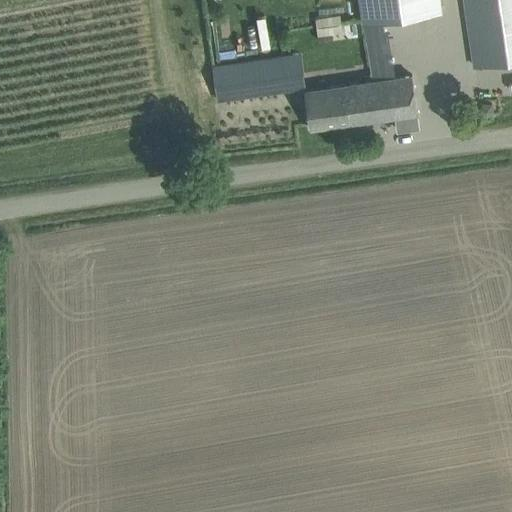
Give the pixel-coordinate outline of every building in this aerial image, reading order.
[(441,0),(359,0),(362,20),(443,8),(441,0)] [(511,0),(465,0),(475,65),(511,59),(511,0)] [(215,37),(234,37),(234,23),(224,23),(223,11),(214,11),(215,37)] [(339,14),(315,18),(317,34),(342,31),(339,14)] [(212,66),(217,99),(277,91),(272,58),(212,66)] [(312,127),(418,112),(413,74),(306,89),(312,127)] [(493,112),(491,103),(482,103),(479,111),(486,116),(493,112)]
